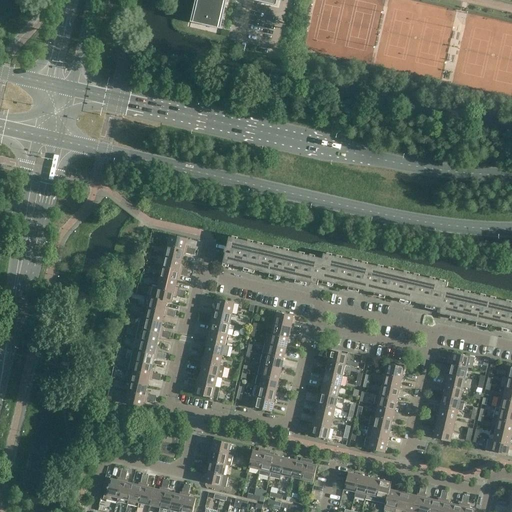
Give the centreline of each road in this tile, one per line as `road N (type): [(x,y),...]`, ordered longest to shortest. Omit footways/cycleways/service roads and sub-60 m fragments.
road 1 (primary): [(511,176),(419,167),(72,87)]
road 2 (primary): [(93,149),(390,215),(511,231)]
road 3 (residential): [(489,493),(402,475),(429,352),(423,339)]
road 4 (residential): [(90,511),(107,458),(185,474),(199,412)]
road 5 (residential): [(199,412),(171,406),(201,269)]
road 6 (unclassified): [(33,134),(16,300)]
road 7 (residential): [(322,315),(311,296),(201,269)]
